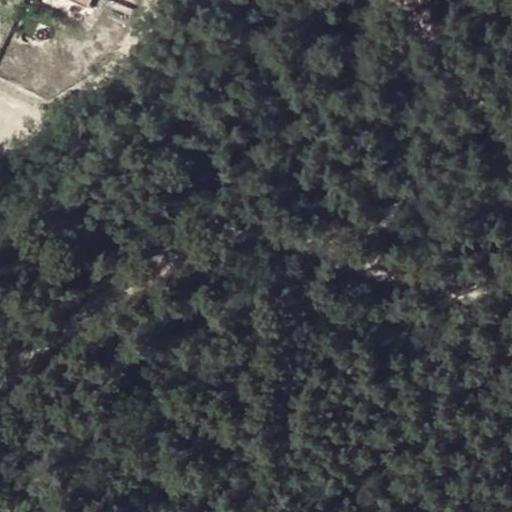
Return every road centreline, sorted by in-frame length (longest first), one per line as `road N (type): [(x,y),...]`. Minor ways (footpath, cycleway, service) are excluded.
road 1 (track): [(511,262),(491,288),(415,290),(226,233),(157,240),(106,286),(0,418)]
road 2 (track): [(403,0),(504,130),(511,152)]
